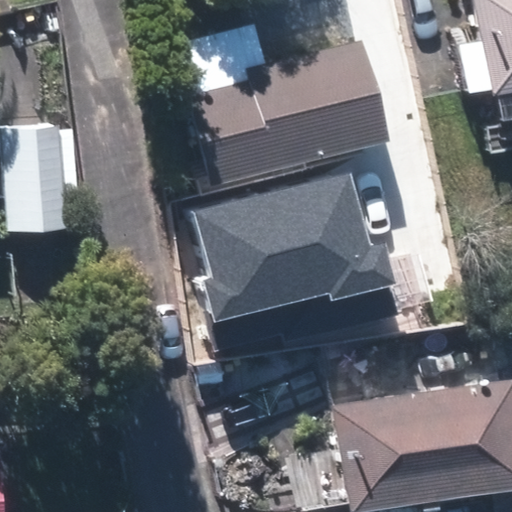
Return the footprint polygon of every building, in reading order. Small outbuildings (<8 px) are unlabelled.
[(511,0),(454,0),(472,98),(511,90),(511,0)] [(398,31),(356,37),(370,123),(411,117),(398,31)] [(170,97),(191,185),(366,144),(342,45),(231,71),(234,82),(170,97)] [(43,129),(0,130),(0,231),(47,230),(43,129)] [(316,210),(221,234),(239,305),(334,282),(316,210)] [(315,407),(330,511),(333,511),(501,487),(486,382),(315,407)]
